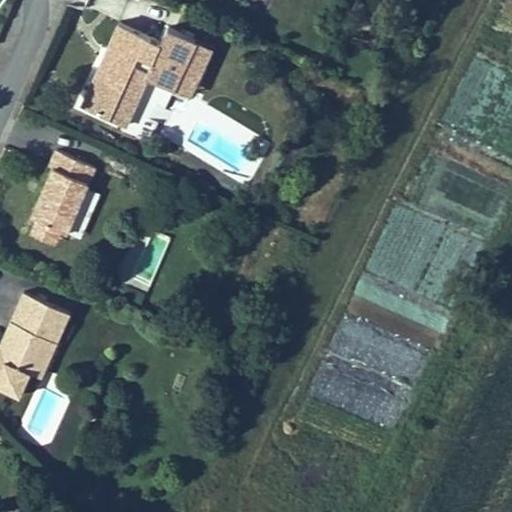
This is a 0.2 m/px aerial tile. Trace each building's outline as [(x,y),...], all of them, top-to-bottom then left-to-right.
[(106,61),(89,98),(116,111),(142,58),(156,65),(182,77),(180,82),(208,95),(231,46),(204,33),(197,47),(195,52),(154,32),(156,27),(129,14),(106,61)] [(197,47),(156,27),(154,32),(195,52),(197,47)] [(248,55),(231,46),(208,95),(225,103),(248,55)] [(156,65),(142,58),(116,111),(131,118),(156,65)] [(74,221),(103,158),(66,141),(59,155),(63,157),(46,194),(41,206),(47,208),(69,218),(74,221)] [(69,218),(47,208),(40,222),(62,232),(69,218)] [(13,317),(17,319),(7,344),(9,345),(6,351),(0,348),(0,380),(24,390),(34,367),(49,333),(60,338),(74,308),(26,287),(13,317)] [(0,340),(0,348),(6,351),(9,345),(7,344),(17,319),(13,317),(2,342),(0,340)] [(45,372),(60,338),(49,333),(34,367),(45,372)]
